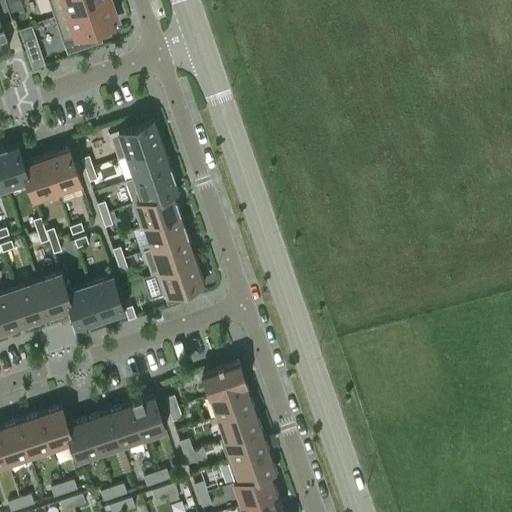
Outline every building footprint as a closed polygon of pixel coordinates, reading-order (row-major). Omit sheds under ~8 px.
[(0,0),(0,46),(8,44),(9,45),(10,45),(1,21),(12,17),(5,0),(0,0)] [(45,0),(51,16),(99,0),(45,0)] [(63,51),(97,40),(93,28),(114,21),(112,14),(115,13),(114,9),(114,8),(111,0),(99,0),(51,16),(63,51)] [(40,51),(28,55),(32,67),(44,63),(40,51)] [(117,156),(162,141),(154,116),(153,116),(153,118),(111,132),(110,131),(109,131),(117,156)] [(45,153),(23,160),(17,142),(18,142),(18,140),(16,141),(34,196),(57,188),(45,153)] [(16,141),(0,146),(0,169),(5,185),(27,178),(33,197),(34,196),(16,141)] [(117,156),(118,157),(127,154),(134,175),(125,178),(125,179),(170,164),(162,141),(117,156)] [(57,188),(81,180),(68,145),(45,153),(57,188)] [(93,165),(89,153),(81,156),(85,168),(93,165)] [(125,179),(133,201),(132,201),(132,202),(178,187),(170,164),(125,179)] [(97,177),(93,165),(85,168),(89,179),(97,177)] [(132,202),(140,225),(180,211),(173,189),(178,187),(132,202)] [(108,210),(104,199),(97,202),(101,213),(108,210)] [(112,222),(108,210),(101,213),(105,225),(112,222)] [(140,225),(140,226),(144,224),(152,245),(143,248),(143,249),(188,234),(180,211),(140,225)] [(44,227),(41,215),(33,218),(37,229),(44,227)] [(81,221),(69,225),(72,232),(83,228),(81,221)] [(0,235),(9,233),(6,225),(0,226),(0,235)] [(57,237),(53,226),(46,228),(50,240),(57,237)] [(37,229),(41,241),(48,238),(44,227),(37,229)] [(86,234),(74,238),(77,245),(88,241),(86,234)] [(143,249),(151,272),(196,257),(188,234),(143,249)] [(50,240),(53,251),(61,248),(57,237),(50,240)] [(0,243),(2,250),(14,246),(11,238),(0,241),(0,243)] [(124,256),(120,244),(112,247),(116,258),(124,256)] [(128,267),(124,256),(116,258),(120,270),(128,267)] [(204,282),(196,257),(151,272),(151,273),(155,271),(164,296),(165,295),(164,294),(176,290),(202,281),(203,282),(204,282)] [(60,270),(37,278),(49,314),(71,306),(77,324),(76,325),(76,326),(78,325),(60,270)] [(89,281),(67,289),(61,270),(60,270),(78,325),(101,317),(89,281)] [(101,317),(125,309),(113,273),(89,281),(101,317)] [(37,278),(14,286),(27,322),(49,314),(37,278)] [(14,286),(0,290),(0,318),(4,330),(27,322),(14,286)] [(176,290),(164,294),(165,295),(167,303),(178,299),(176,290)] [(136,315),(132,304),(124,306),(128,318),(136,315)] [(210,393),(246,381),(238,358),(202,370),(210,393)] [(217,414),(253,402),(246,381),(210,393),(217,414)] [(143,435),(165,427),(153,391),(130,399),(143,435)] [(168,408),(178,404),(174,393),(164,396),(168,408)] [(109,407),(121,442),(143,435),(130,399),(109,407)] [(71,439),(72,439),(66,421),(67,421),(60,402),(38,410),(50,446),(71,439)] [(253,402),(217,414),(224,435),(220,437),(220,438),(261,424),(253,402)] [(178,404),(168,408),(172,419),(182,416),(178,404)] [(87,414),(100,450),(121,442),(109,407),(87,414)] [(50,446),(38,410),(16,417),(28,453),(50,446)] [(100,450),(87,414),(67,421),(66,421),(72,439),(71,439),(77,458),(100,450)] [(28,453),(16,417),(0,422),(0,440),(7,461),(28,453)] [(261,424),(220,438),(227,459),(268,446),(261,424)] [(183,450),(192,447),(189,436),(179,439),(183,450)] [(270,470),(275,468),(268,446),(227,459),(234,480),(233,480),(233,481),(269,469),(270,470)] [(196,459),(192,447),(183,450),(187,462),(196,459)] [(154,470),(158,480),(169,476),(166,466),(154,470)] [(277,490),(270,470),(269,469),(233,481),(241,503),(277,490)] [(154,470),(143,474),(146,484),(158,480),(154,470)] [(73,477),(62,481),(65,490),(77,486),(73,477)] [(203,479),(194,482),(198,493),(207,490),(203,479)] [(163,484),(166,494),(177,490),(174,480),(163,484)] [(62,481),(50,485),(54,494),(65,490),(62,481)] [(111,485),(115,494),(126,491),(123,481),(111,485)] [(151,488),(154,498),(166,494),(163,484),(151,488)] [(111,485),(100,489),(103,498),(115,494),(111,485)] [(211,501),(207,490),(198,493),(201,505),(211,501)] [(277,490),(241,503),(243,511),(284,511),(277,490)] [(30,491),(19,495),(22,505),(33,501),(30,491)] [(70,495),(74,504),(85,501),(82,491),(70,495)] [(22,505),(19,495),(7,499),(11,509),(22,505)] [(70,495),(59,499),(62,508),(74,504),(70,495)] [(120,499),(123,508),(134,504),(131,495),(120,499)] [(120,499),(108,503),(111,511),(112,511),(123,508),(120,499)]
